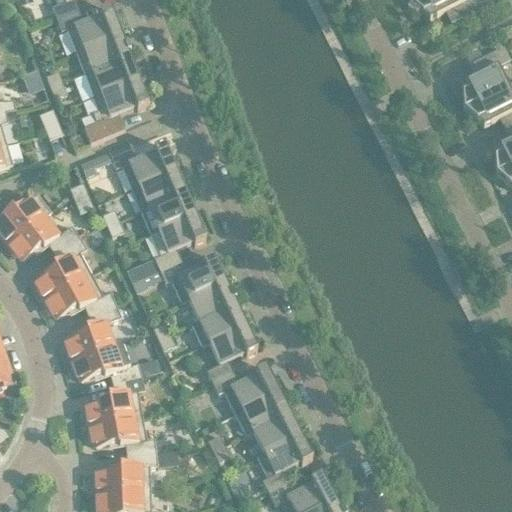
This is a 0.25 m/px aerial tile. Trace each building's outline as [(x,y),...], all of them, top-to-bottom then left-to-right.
[(53,0),(57,9),(51,12),(56,24),(78,16),(74,4),(84,0),(92,0),(92,1),(94,0),(53,0)] [(476,0),(420,0),(409,6),(429,24),(451,12),(456,23),(482,10),(476,0)] [(83,28),(78,16),(56,24),(61,37),(67,34),(75,57),(120,40),(120,39),(121,39),(118,31),(117,31),(110,14),(99,18),(100,21),(83,28)] [(120,40),(75,57),(84,79),(129,62),(120,40)] [(463,113),(511,88),(511,87),(508,90),(497,70),(509,64),(503,52),(477,65),(483,76),(461,87),(463,113)] [(129,62),(84,79),(93,102),(138,84),(137,84),(139,83),(136,75),(134,76),(129,62)] [(50,93),(62,88),(58,77),(45,82),(50,93)] [(138,84),(93,102),(98,115),(92,118),(102,143),(125,134),(118,118),(135,112),(136,115),(148,110),(138,84)] [(62,88),(50,93),(54,104),(66,99),(62,88)] [(511,88),(463,113),(483,131),(505,120),(510,130),(511,128),(511,88)] [(0,117),(5,117),(14,115),(13,105),(0,106),(0,117)] [(40,121),(49,144),(61,140),(52,116),(40,121)] [(495,178),(511,169),(511,128),(510,130),(511,133),(511,141),(493,151),(495,178)] [(131,149),(108,158),(115,174),(121,172),(131,194),(175,175),(176,174),(173,166),(171,167),(164,150),(153,155),(154,158),(137,165),(131,149)] [(0,173),(11,170),(5,150),(0,151),(0,173)] [(511,169),(495,178),(511,192),(511,169)] [(175,175),(131,194),(131,195),(140,217),(148,213),(184,197),(175,175)] [(82,190),(70,195),(80,218),(92,213),(82,190)] [(148,213),(140,217),(149,239),(157,235),(194,220),(194,219),(195,218),(192,210),(190,211),(184,197),(148,213)] [(8,248),(49,217),(37,200),(12,219),(10,216),(0,223),(0,234),(1,236),(0,235),(0,239),(5,247),(6,246),(8,248)] [(102,220),(106,231),(118,226),(114,215),(102,220)] [(49,249),(55,258),(79,243),(71,231),(58,241),(44,222),(50,217),(49,217),(8,248),(10,251),(9,251),(16,261),(19,259),(22,264),(41,250),(43,253),(49,249)] [(149,239),(148,239),(158,262),(154,264),(159,276),(181,266),(176,254),(193,247),(194,250),(205,245),(194,220),(157,235),(149,239)] [(123,237),(118,226),(106,231),(111,242),(123,237)] [(43,302),(45,305),(90,280),(79,259),(86,255),(79,243),(55,258),(61,268),(55,271),(57,274),(36,285),(39,291),(37,292),(42,303),(43,302)] [(181,266),(159,276),(164,288),(170,285),(181,307),(224,287),(224,286),(225,286),(222,278),(220,279),(212,262),(201,267),(203,270),(186,278),(181,266)] [(85,311),(89,322),(115,310),(109,297),(102,301),(90,280),(45,305),(46,308),(45,308),(51,318),(53,317),(56,323),(77,312),(79,315),(85,311)] [(224,287),(181,307),(181,308),(188,305),(198,325),(191,328),(191,329),(234,309),(224,287)] [(234,309),(191,329),(201,351),(245,330),(234,309)] [(71,363),(72,366),(121,349),(121,348),(114,351),(106,329),(121,323),(115,310),(89,322),(94,332),(87,335),(88,338),(67,346),(69,352),(66,353),(70,364),(71,363)] [(153,334),(158,345),(170,339),(164,328),(153,334)] [(245,330),(201,351),(201,352),(209,348),(219,369),(206,376),(212,388),(233,377),(228,366),(244,358),(246,361),(257,356),(245,330)] [(170,339),(158,345),(163,356),(175,350),(170,339)] [(110,379),(113,390),(141,382),(137,369),(129,372),(121,349),(72,366),(73,369),(72,370),(76,381),(79,380),(81,386),(103,378),(104,381),(110,379)] [(10,379),(1,353),(0,353),(0,396),(1,396),(0,393),(6,391),(2,379),(8,377),(9,379),(10,379)] [(233,377),(212,388),(218,400),(231,393),(241,414),(234,418),(234,419),(277,397),(264,372),(254,377),(255,380),(239,389),(233,377)] [(89,428),(90,431),(141,421),(136,397),(145,396),(141,382),(113,390),(117,401),(110,402),(110,406),(88,410),(89,416),(86,417),(88,428),(89,428)] [(277,397),(234,419),(245,440),(288,418),(277,397)] [(288,418),(245,440),(246,441),(253,437),(263,457),(256,461),(299,440),(299,439),(300,438),(296,431),(295,431),(288,418)] [(126,449),(127,461),(155,457),(154,444),(145,445),(141,421),(90,431),(90,434),(89,434),(92,446),(94,445),(96,452),(118,447),(119,451),(126,449)] [(207,446),(212,457),(224,451),(219,440),(207,446)] [(299,440),(256,461),(267,483),(262,486),(268,498),(289,487),(283,475),(299,467),(301,470),(312,465),(299,440)] [(230,461),(224,451),(212,457),(218,467),(230,461)] [(97,495),(97,498),(149,496),(148,472),(157,472),(155,457),(127,461),(128,472),(121,472),(122,476),(98,477),(99,483),(96,483),(96,495),(97,495)] [(289,487),(268,498),(274,510),(280,507),(282,511),(320,511),(334,505),(320,480),(310,486),(311,489),(295,498),(289,487)] [(149,511),(149,496),(97,498),(97,501),(96,511),(149,511)]
